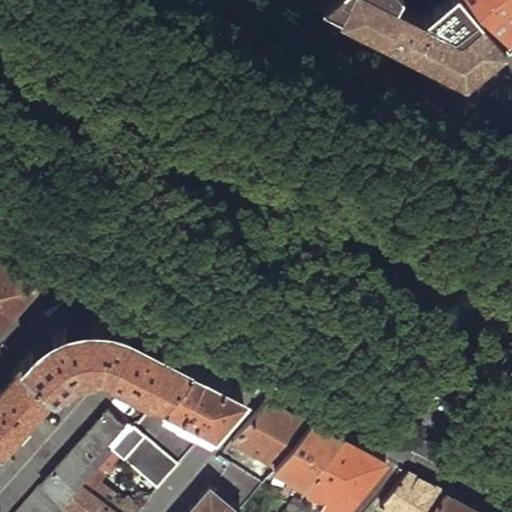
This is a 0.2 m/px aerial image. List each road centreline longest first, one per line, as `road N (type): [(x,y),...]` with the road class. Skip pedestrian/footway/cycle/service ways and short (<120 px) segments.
road 1 (secondary): [(442,134),(188,0)]
road 2 (secondary): [(297,337),(511,447)]
road 3 (residential): [(148,511),(297,337)]
road 4 (secondary): [(102,236),(297,337)]
road 5 (residential): [(0,352),(102,236)]
